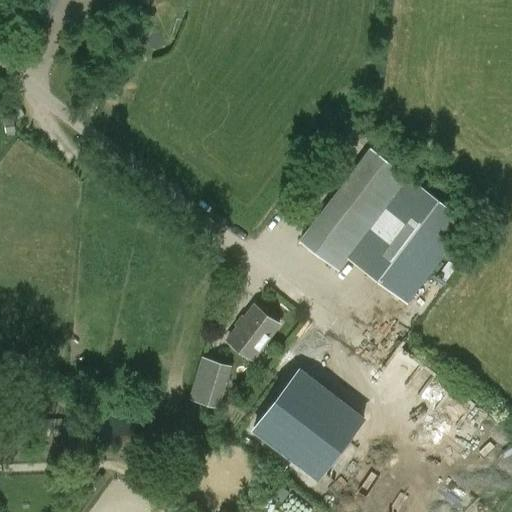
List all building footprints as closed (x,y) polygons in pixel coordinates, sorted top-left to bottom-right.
[(45,22),(55,0),(26,0),(21,10),(45,22)] [(46,121),(39,128),(75,169),(82,163),(46,121)] [(409,178),(348,258),(408,304),(469,223),(409,178)] [(279,324),(255,306),(228,341),(252,359),(279,324)] [(217,407),(222,390),(210,386),(217,362),(203,358),(191,399),(217,407)] [(299,371),(255,428),(319,476),(363,419),(299,371)]
